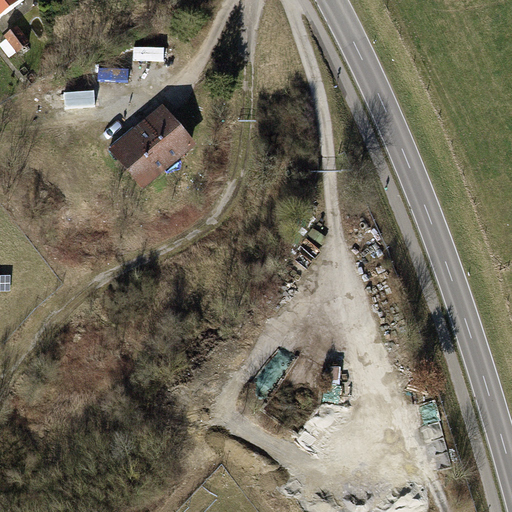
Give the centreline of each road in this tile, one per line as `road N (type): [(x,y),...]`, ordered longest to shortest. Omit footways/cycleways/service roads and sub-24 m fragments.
road 1 (track): [(253,0),(249,121),(238,178),(216,219),(179,248),(97,279),(17,357),(0,385)]
road 2 (secondary): [(511,471),(436,232),(333,0)]
road 3 (track): [(235,0),(190,74),(116,115),(0,130)]
road 4 (track): [(291,0),(330,147),(334,266)]
